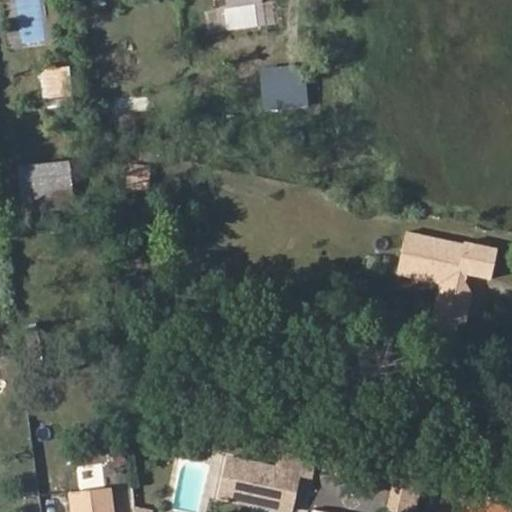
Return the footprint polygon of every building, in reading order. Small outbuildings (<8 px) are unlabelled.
[(38,109),(64,112),(68,71),(42,68),(38,109)] [(262,82),(266,107),(308,102),(305,77),(262,82)] [(102,116),(103,129),(150,126),(148,94),(113,96),(114,114),(102,116)] [(75,198),(25,206),(33,252),(82,244),(75,198)] [(468,281),(470,274),(494,280),(501,249),(470,242),(469,246),(407,232),(399,269),(435,277),(426,316),(467,325),(476,283),(468,281)] [(268,466),(227,457),(218,496),(289,511),(294,488),(306,491),(313,460),(271,451),(268,466)] [(115,511),(112,488),(72,493),(74,511),(115,511)] [(410,511),(415,502),(393,491),(382,511),(410,511)] [(511,507),(444,492),(439,511),(510,511),(511,507)]
